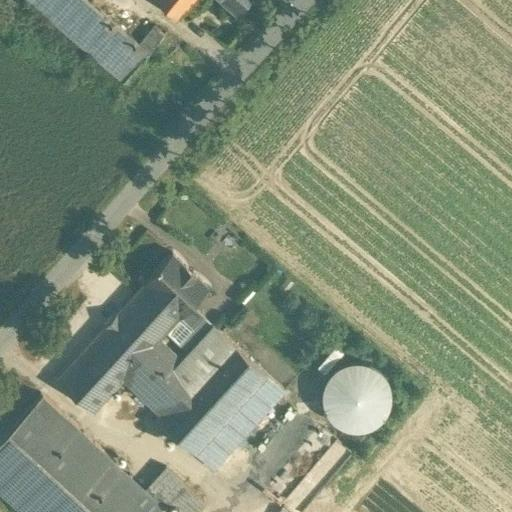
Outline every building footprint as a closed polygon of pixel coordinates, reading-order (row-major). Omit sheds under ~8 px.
[(125,30),(89,0),(27,0),(99,60),(125,30)] [(157,0),(178,17),(191,0),(157,0)] [(246,0),(221,0),(235,12),(246,0)] [(139,42),(125,30),(99,60),(124,81),(165,32),(154,23),(139,42)] [(208,285),(172,251),(145,281),(180,314),(191,302),(208,285)] [(266,372),(191,302),(180,314),(145,281),(57,377),(93,410),(123,377),(159,412),(152,420),(153,420),(157,416),(195,450),(266,372)] [(388,405),(390,394),(388,382),(382,372),(373,364),(362,360),(350,360),(339,364),(330,371),(324,382),(322,393),(324,405),(330,415),(339,423),(350,427),(362,427),(373,423),(382,415),(388,405)] [(284,388),(266,372),(195,450),(212,467),(284,388)] [(145,487),(42,393),(29,407),(133,501),(145,487)] [(133,501),(29,407),(6,432),(94,511),(144,511),(133,501)] [(94,511),(6,432),(0,438),(0,489),(24,511),(94,511)] [(145,487),(133,501),(144,511),(158,511),(185,483),(166,465),(145,487)] [(185,483),(158,511),(192,511),(203,499),(185,483)]
